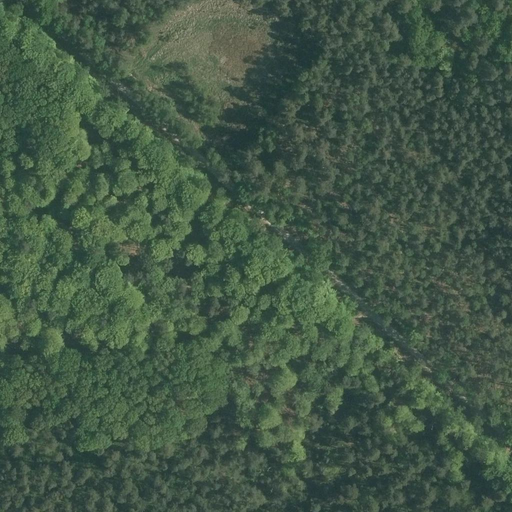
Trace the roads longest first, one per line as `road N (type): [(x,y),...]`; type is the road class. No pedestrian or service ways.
road 1 (track): [(511,442),(24,0)]
road 2 (track): [(370,316),(0,344)]
